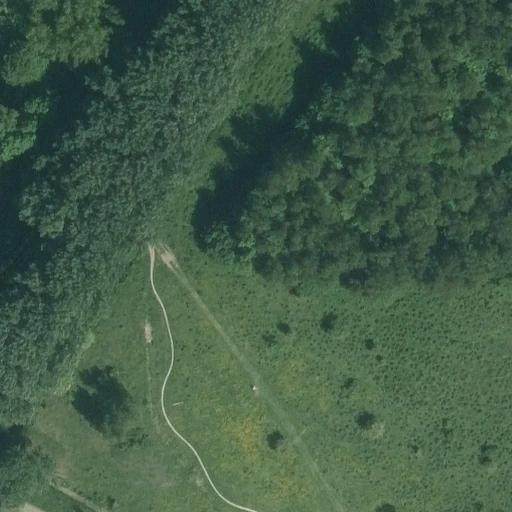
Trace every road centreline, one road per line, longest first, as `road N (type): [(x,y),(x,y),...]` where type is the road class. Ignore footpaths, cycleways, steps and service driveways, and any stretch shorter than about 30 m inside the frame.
road 1 (unknown): [(146,0),(66,126),(197,216),(153,285),(153,407),(163,437),(214,511)]
road 2 (track): [(101,182),(218,0)]
road 3 (track): [(0,329),(101,182)]
